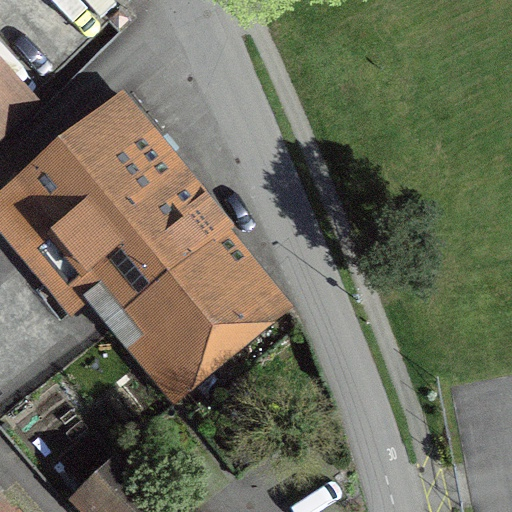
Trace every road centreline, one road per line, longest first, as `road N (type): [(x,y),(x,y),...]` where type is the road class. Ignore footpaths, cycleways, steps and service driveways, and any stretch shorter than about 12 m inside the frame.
road 1 (residential): [(189,8),(377,423),(398,511)]
road 2 (unclassified): [(0,182),(189,8)]
